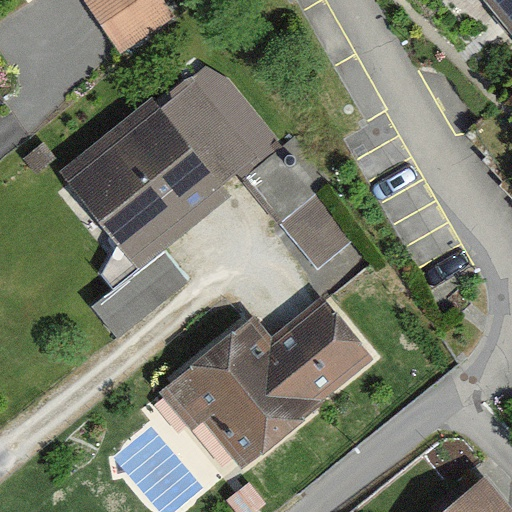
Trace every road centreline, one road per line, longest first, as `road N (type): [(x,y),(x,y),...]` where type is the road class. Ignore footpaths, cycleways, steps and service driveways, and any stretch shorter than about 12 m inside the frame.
road 1 (residential): [(511,264),(346,0)]
road 2 (residential): [(326,511),(464,399),(503,361),(511,340)]
